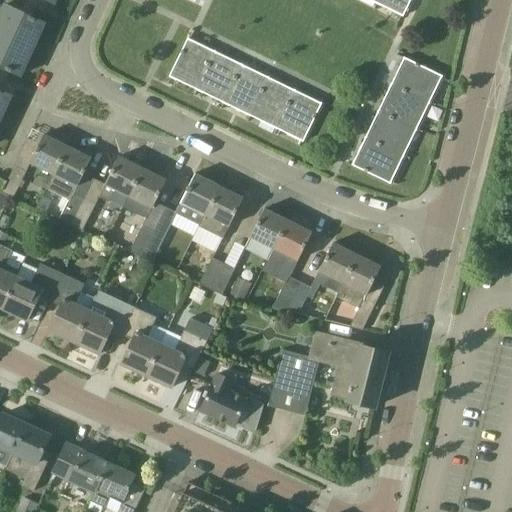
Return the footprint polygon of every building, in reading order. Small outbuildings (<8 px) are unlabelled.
[(378,0),(377,3),(403,17),(411,0),(378,0)] [(0,16),(0,33),(13,40),(33,49),(45,23),(6,4),(0,16)] [(0,65),(1,66),(20,75),(33,49),(13,40),(0,33),(0,65)] [(169,77),(196,90),(215,51),(188,38),(169,77)] [(196,90),(223,103),(242,64),(215,51),(196,90)] [(404,57),(391,84),(430,103),(443,76),(404,57)] [(223,103),(250,116),(269,77),(242,64),(223,103)] [(250,116),(277,129),(296,90),(269,77),(250,116)] [(391,84),(378,111),(417,130),(430,103),(391,84)] [(0,119),(11,95),(0,90),(0,119)] [(296,90),(277,129),(304,142),(323,103),(296,90)] [(378,111),(365,138),(404,157),(417,130),(378,111)] [(23,149),(6,184),(2,193),(13,198),(30,164),(54,175),(68,146),(44,134),(36,151),(25,145),(23,149)] [(404,157),(365,138),(352,165),(391,184),(404,157)] [(92,158),(68,146),(54,175),(47,189),(70,201),(61,220),(72,225),(93,184),(81,178),(92,158)] [(93,184),(72,225),(83,231),(99,199),(108,204),(109,202),(123,209),(143,168),(119,156),(105,184),(106,184),(103,189),(93,184)] [(143,168),(123,209),(146,220),(131,253),(142,258),(164,213),(153,207),(167,180),(143,168)] [(177,213),(200,225),(220,186),(196,174),(177,213)] [(220,186),(200,225),(200,226),(223,238),(244,198),(220,186)] [(274,249),(288,220),(265,208),(251,237),(274,249)] [(164,213),(142,258),(154,264),(175,219),(164,213)] [(60,222),(48,217),(42,229),(49,232),(57,230),(60,222)] [(288,220),(274,249),(263,271),(286,282),(273,308),(285,315),(288,309),(301,282),(290,277),(312,232),(288,220)] [(128,240),(133,227),(117,221),(111,234),(128,240)] [(0,231),(0,244),(4,246),(8,238),(9,236),(0,231)] [(338,293),(357,255),(334,243),(314,281),(338,293)] [(0,308),(2,309),(18,276),(4,270),(13,250),(4,246),(0,244),(0,308)] [(357,255),(338,293),(337,295),(360,306),(350,327),(363,330),(375,305),(365,300),(381,266),(357,255)] [(200,285),(211,291),(224,265),(213,259),(200,285)] [(18,276),(2,309),(27,321),(39,296),(50,301),(63,274),(41,263),(32,283),(18,276)] [(224,265),(211,291),(222,296),(235,270),(224,265)] [(63,274),(50,301),(61,306),(49,331),(74,343),(90,310),(95,298),(82,291),(85,284),(63,274)] [(244,302),(252,286),(240,279),(238,278),(230,295),(232,295),(244,302)] [(301,282),(288,309),(299,314),(312,288),(301,282)] [(90,310),(74,343),(100,355),(111,330),(122,335),(135,307),(113,297),(104,317),(90,310)] [(135,307),(122,335),(133,340),(121,365),(146,376),(162,344),(148,337),(157,318),(135,307)] [(162,344),(146,376),(171,388),(183,363),(194,368),(213,328),(191,318),(185,331),(184,330),(175,350),(162,344)] [(388,352),(364,345),(317,333),(311,357),(283,350),(268,406),(305,415),(320,360),(338,364),(331,395),(348,399),(348,400),(349,400),(374,407),(380,387),(381,387),(384,372),(383,372),(388,352)] [(210,362),(202,359),(196,373),(204,377),(210,362)] [(232,380),(218,374),(213,384),(212,384),(201,410),(235,426),(247,400),(228,391),(232,380)] [(0,446),(14,452),(27,424),(3,414),(0,420),(0,446)] [(27,424),(14,452),(7,467),(27,476),(22,486),(34,491),(51,454),(43,451),(50,435),(27,424)] [(53,473),(94,492),(108,462),(105,461),(106,458),(97,454),(96,457),(67,443),(53,473)] [(108,462),(94,492),(90,500),(115,511),(134,511),(145,490),(131,483),(135,475),(108,462)] [(253,511),(188,482),(173,511),(253,511)] [(23,497),(15,511),(34,511),(38,504),(23,497)]
